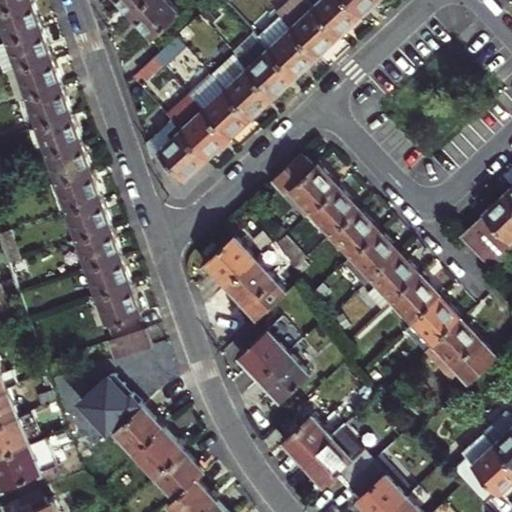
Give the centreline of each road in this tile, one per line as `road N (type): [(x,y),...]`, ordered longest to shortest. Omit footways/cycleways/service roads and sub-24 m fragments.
road 1 (residential): [(158,239),(225,417),(290,511)]
road 2 (residential): [(323,104),(407,197),(425,206),(443,201),(511,136)]
road 3 (residential): [(74,0),(158,239)]
road 4 (residential): [(158,239),(195,222),(323,104)]
road 5 (residential): [(323,104),(438,0)]
